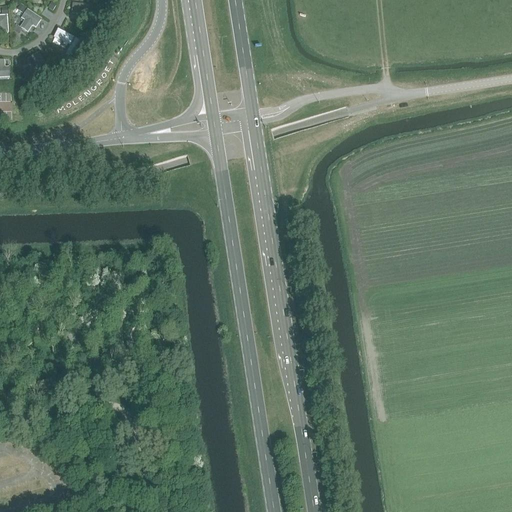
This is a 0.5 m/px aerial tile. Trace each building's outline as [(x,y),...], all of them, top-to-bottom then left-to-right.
[(14,0),(0,0),(0,7),(6,9),(11,4),(14,0)] [(6,9),(23,45),(29,43),(35,39),(39,35),(45,30),(49,24),(53,17),(27,0),(14,0),(11,4),(6,9)] [(27,0),(53,17),(54,14),(57,8),(59,0),(27,0)] [(62,15),(57,26),(80,43),(91,23),(95,4),(78,0),(67,0),(66,6),(62,15)] [(23,45),(6,9),(0,7),(0,47),(7,49),(17,48),(23,45)] [(48,38),(39,46),(55,74),(80,43),(57,26),(53,32),(48,38)] [(55,74),(39,46),(30,52),(19,55),(12,57),(14,75),(16,78),(26,91),(55,74)] [(0,55),(0,80),(16,78),(14,75),(12,57),(3,56),(0,55)]
